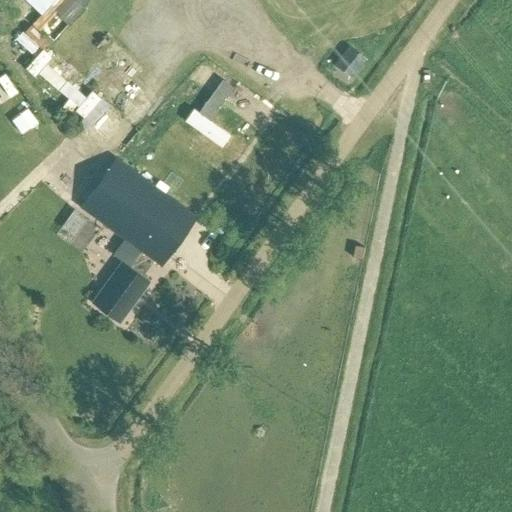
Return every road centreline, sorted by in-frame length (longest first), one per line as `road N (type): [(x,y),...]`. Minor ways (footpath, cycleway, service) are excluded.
road 1 (unclassified): [(447,0),(119,453),(81,482)]
road 2 (unclassified): [(0,341),(81,482)]
